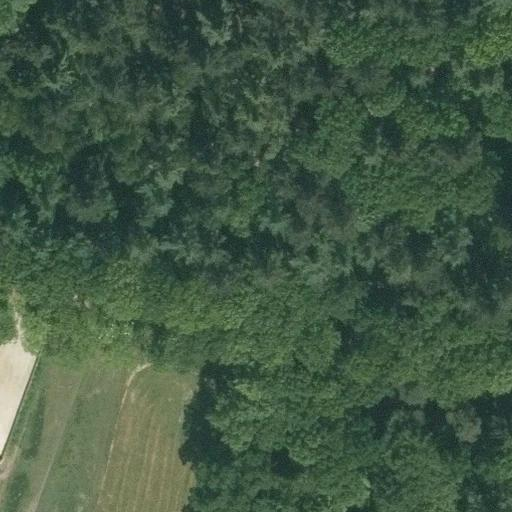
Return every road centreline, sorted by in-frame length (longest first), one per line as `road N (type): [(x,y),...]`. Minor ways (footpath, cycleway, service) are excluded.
road 1 (track): [(352,283),(0,249)]
road 2 (track): [(316,511),(352,283)]
road 3 (track): [(511,298),(352,283)]
